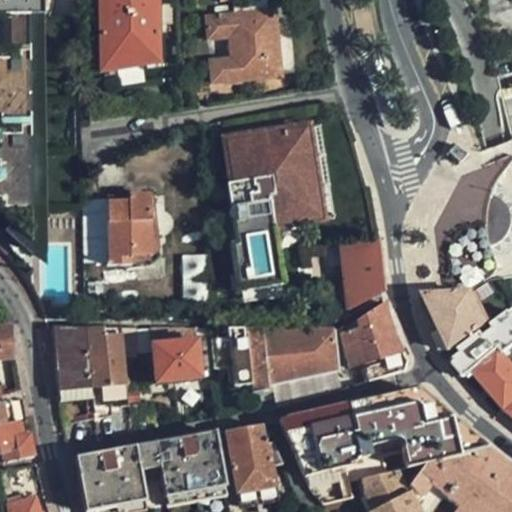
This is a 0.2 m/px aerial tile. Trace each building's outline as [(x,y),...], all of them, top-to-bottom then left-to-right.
[(47,19),(47,0),(0,0),(0,214),(34,247),(33,19),(47,19)] [(158,5),(158,0),(101,0),(106,67),(161,64),(159,35),(158,5)] [(279,78),(272,0),(243,0),(240,0),(233,1),(235,17),(225,18),(216,19),(208,20),(210,40),(230,39),(232,62),(213,64),(213,84),(279,78)] [(511,0),(488,0),(493,28),(501,72),(509,119),(511,126),(511,0)] [(180,4),(158,5),(159,35),(181,33),(180,4)] [(214,11),(216,19),(225,18),(224,10),(214,11)] [(326,55),(324,36),(298,39),(300,58),(326,55)] [(353,218),(337,127),(229,146),(236,188),(243,187),(245,200),(232,202),(234,212),(233,215),(232,220),(234,225),(241,261),(236,262),(242,298),(289,290),(279,231),(353,218)] [(468,159),(459,149),(451,156),(461,166),(468,159)] [(503,271),(504,277),(511,273),(511,169),(499,187),(492,218),(503,271)] [(236,188),(230,189),(232,202),(245,200),(243,187),(236,188)] [(128,205),(109,205),(111,268),(134,268),(134,259),(151,258),(150,199),(128,200),(128,205)] [(83,241),(80,211),(46,214),(49,245),(83,241)] [(340,246),(349,309),(384,294),(377,241),(340,246)] [(134,259),(134,268),(152,267),(151,258),(134,259)] [(69,292),(72,261),(52,259),(48,290),(69,292)] [(90,309),(104,309),(104,283),(89,284),(90,309)] [(450,353),(481,330),(467,302),(425,304),(450,353)] [(395,338),(385,306),(359,322),(361,330),(343,335),(353,369),(365,365),(369,382),(402,373),(406,365),(395,338)] [(361,330),(359,322),(340,329),(343,335),(361,330)] [(511,322),(457,361),(470,379),(473,377),(509,417),(511,419),(511,322)] [(94,389),(87,329),(56,332),(61,391),(94,389)] [(0,361),(12,361),(11,331),(0,330),(0,361)] [(138,359),(136,330),(122,331),(124,360),(138,359)] [(187,330),(151,330),(156,384),(202,380),(198,340),(188,341),(187,330)] [(198,340),(202,380),(212,378),(207,331),(187,330),(188,341),(198,340)] [(129,407),(124,360),(122,331),(90,333),(94,389),(95,402),(96,410),(121,408),(129,407)] [(337,374),(333,332),(246,331),(246,337),(250,370),(252,386),(253,396),(269,393),(268,388),(337,374)] [(232,388),(239,388),(252,386),(250,370),(246,337),(213,341),(216,372),(231,370),(232,388)] [(61,391),(63,405),(95,402),(94,389),(61,391)] [(487,451),(416,391),(278,421),(310,490),(324,507),(332,505),(354,500),(350,483),(359,480),(384,474),(380,459),(402,453),(406,470),(487,451)] [(0,404),(0,424),(18,421),(14,401),(0,404)] [(129,416),(129,407),(121,408),(122,417),(129,416)] [(5,462),(37,458),(33,436),(26,437),(23,424),(18,421),(0,424),(0,455),(4,454),(5,462)] [(264,430),(262,424),(225,431),(241,509),(279,502),(269,448),(267,449),(264,430)] [(84,511),(96,511),(145,503),(139,471),(161,468),(167,498),(225,488),(215,434),(75,460),(84,511)] [(511,511),(511,471),(487,451),(406,470),(397,472),(418,511),(432,511),(443,499),(457,510),(454,511),(511,511)] [(364,497),(374,495),(380,507),(372,511),(418,511),(397,472),(384,474),(359,480),(364,497)] [(169,509),(227,498),(225,488),(167,498),(169,509)] [(364,497),(371,511),(372,511),(380,507),(374,495),(364,497)] [(9,507),(23,504),(21,497),(7,500),(9,507)] [(40,511),(36,500),(23,504),(9,507),(9,511),(40,511)] [(96,511),(146,511),(145,503),(96,511)]
